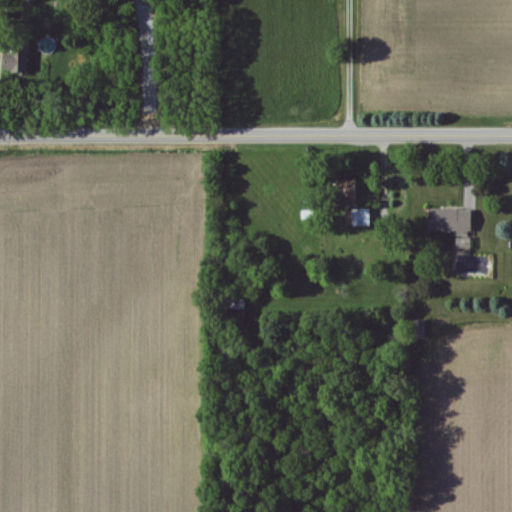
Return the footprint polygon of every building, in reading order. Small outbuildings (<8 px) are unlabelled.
[(0,73),(26,74),(26,53),(1,53),(0,73)] [(354,181),(335,182),(336,206),(355,205),(354,181)] [(352,227),(372,226),(372,209),(347,210),(347,220),(352,220),(352,227)] [(428,232),(470,233),(470,210),(428,210),(428,232)] [(415,339),(424,339),(425,321),(415,321),(415,339)]
